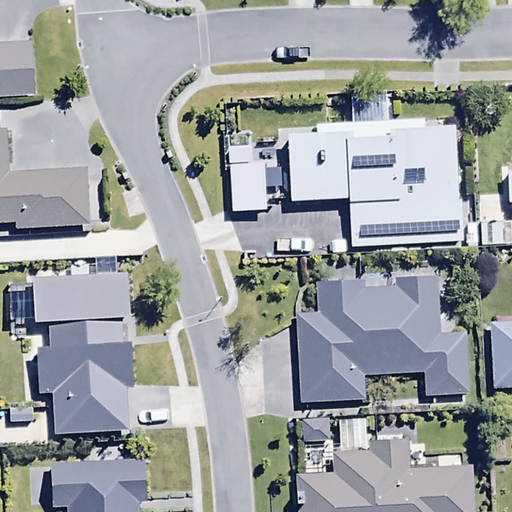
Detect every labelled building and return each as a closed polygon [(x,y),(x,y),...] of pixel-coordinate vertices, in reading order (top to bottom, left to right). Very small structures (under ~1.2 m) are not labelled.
[(0,97),(32,96),(30,43),(0,44),(0,97)] [(312,136),(282,137),(286,204),(343,201),(346,249),(467,243),(465,196),(454,197),(451,120),(312,127),(312,136)] [(4,130),(0,130),(0,224),(11,224),(11,232),(85,229),(83,170),(5,173),(4,130)] [(260,164),(226,166),(228,213),(263,211),(260,164)] [(511,172),(502,173),(503,204),(511,204),(511,172)] [(48,396),(50,435),(124,431),(122,390),(128,390),(126,346),(121,346),(120,321),(124,321),(122,277),(27,281),(30,325),(44,324),(45,348),(33,349),(35,397),(48,396)] [(316,315),(292,316),(296,406),(362,403),(360,377),(420,374),(421,398),(462,396),(459,336),(436,338),(433,278),(393,280),(394,289),(362,290),(361,282),(314,284),(316,315)] [(511,322),(486,323),(488,390),(511,389),(511,322)] [(330,475),(292,476),(293,511),(470,511),(468,468),(461,468),(460,456),(437,457),(437,469),(406,470),(404,442),(366,443),(366,456),(330,458),(330,475)] [(142,463),(46,467),(48,510),(64,509),(63,511),(137,511),(137,504),(144,504),(142,463)]
